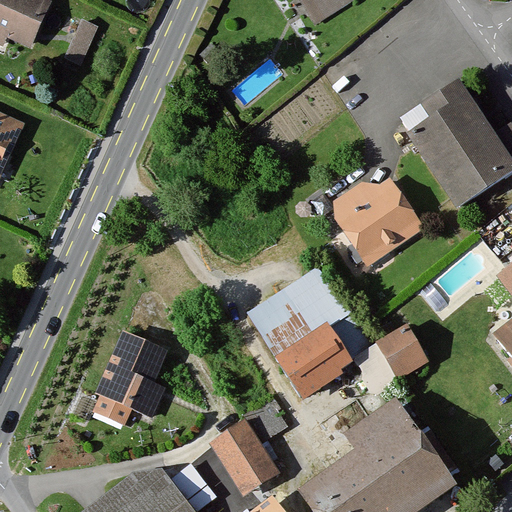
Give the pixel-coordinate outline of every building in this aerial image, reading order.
[(51,3),(43,0),(0,0),(0,42),(3,44),(6,37),(31,48),(51,3)] [(299,0),(314,23),(350,0),(299,0)] [(83,22),(66,61),(81,67),(98,29),(83,22)] [(455,80),(414,106),(422,120),(401,133),(452,215),(511,177),(511,121),(490,135),(455,80)] [(0,175),(22,128),(0,117),(0,175)] [(335,221),(339,226),(395,189),(390,182),(381,188),(362,184),(333,202),(335,221)] [(395,189),(339,226),(366,267),(422,230),(395,189)] [(511,257),(490,275),(511,302),(511,311),(485,333),(511,365),(511,257)] [(315,271),(247,313),(300,399),(347,371),(341,361),(362,347),(315,271)] [(164,346),(116,326),(86,394),(147,421),(162,387),(148,382),(164,346)] [(407,330),(377,346),(398,383),(427,366),(407,330)] [(352,456),(291,495),(301,511),(408,511),(450,485),(395,401),(340,437),(352,456)] [(241,420),(207,442),(241,495),(275,473),(241,420)] [(102,503),(90,511),(191,511),(163,476),(133,479),(102,503)] [(282,511),(272,498),(253,511),(282,511)]
